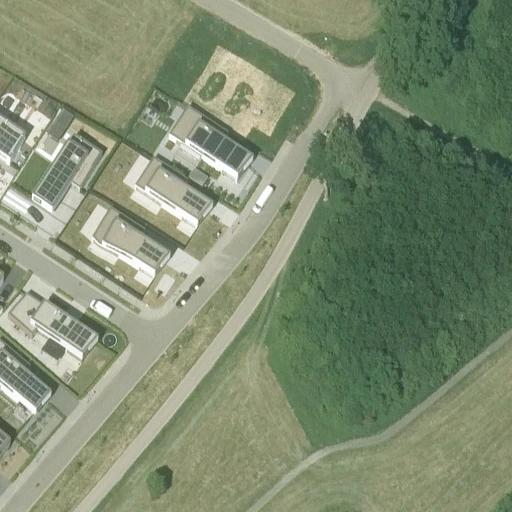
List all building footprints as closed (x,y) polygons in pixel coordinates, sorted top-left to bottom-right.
[(268,141),(284,116),(243,92),(232,111),(223,106),(213,122),(248,143),(254,133),(268,141)] [(186,112),(168,140),(236,185),(237,184),(252,166),(222,147),(227,139),(186,112)] [(55,125),(66,132),(73,121),(62,114),(55,125)] [(0,161),(9,167),(25,143),(0,126),(0,161)] [(33,203),(31,205),(51,219),(71,189),(79,194),(101,159),(73,141),(33,203)] [(153,163),(134,191),(196,232),(197,230),(212,213),(182,193),(187,185),(153,163)] [(201,191),(207,182),(193,173),(187,182),(201,191)] [(110,213),(91,241),(153,282),(154,281),(169,263),(139,244),(144,236),(110,213)] [(25,299),(7,320),(31,341),(37,335),(81,365),(82,364),(98,347),(94,345),(36,306),(35,308),(27,301),(27,300),(25,299)] [(0,346),(0,390),(32,418),(35,420),(50,402),(23,378),(29,371),(0,346)] [(0,460),(9,449),(0,441),(0,460)]
